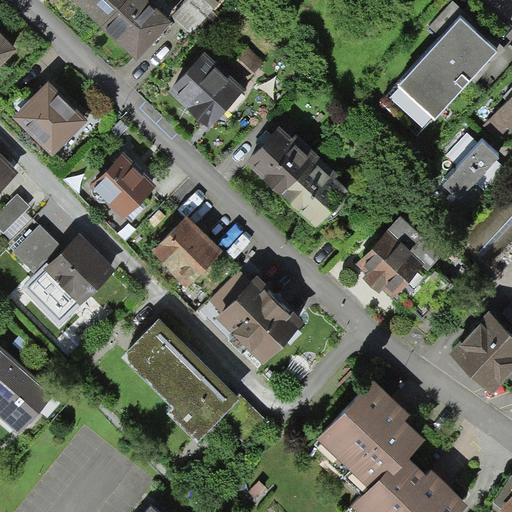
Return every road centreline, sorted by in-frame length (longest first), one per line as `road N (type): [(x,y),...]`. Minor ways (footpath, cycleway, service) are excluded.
road 1 (residential): [(0,132),(280,401),(295,401),(364,327)]
road 2 (residential): [(21,0),(364,327)]
road 3 (residential): [(364,327),(511,438)]
